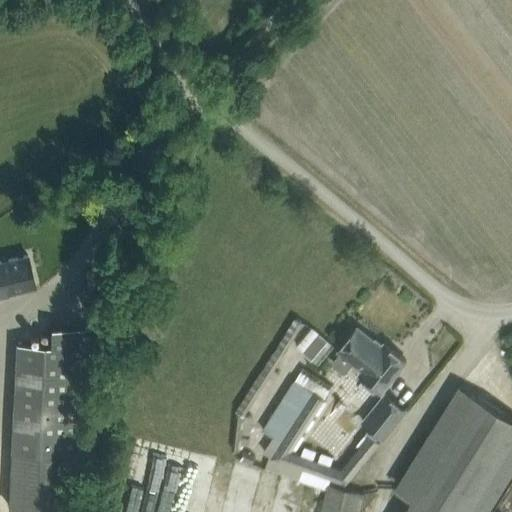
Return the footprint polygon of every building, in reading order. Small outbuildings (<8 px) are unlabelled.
[(120,222),(111,235),(121,242),(130,229),(120,222)] [(0,260),(0,291),(34,284),(28,254),(0,260)] [(294,318),(235,410),(242,414),(302,323),(294,318)] [(89,327),(72,326),(50,325),(50,342),(15,341),(12,448),(19,448),(17,511),(63,511),(66,450),(84,451),(89,327)] [(340,352),(332,361),(333,365),(341,372),(345,372),(351,365),(353,362),(362,369),(360,372),(359,374),(381,392),(393,376),(406,361),(384,343),(381,346),(357,327),(338,350),(340,352)] [(295,380),(262,430),(281,442),(272,457),(345,483),(379,440),(369,432),(355,451),(341,468),(333,466),(291,450),(323,398),(295,380)] [(404,511),(486,511),(511,471),(511,422),(460,386),(396,488),(413,498),(404,511)] [(362,422),(381,438),(404,410),(384,394),(362,422)] [(235,415),(231,450),(240,450),(242,428),(244,416),(242,416),(235,415)] [(243,451),(240,459),(252,463),(255,455),(243,451)] [(328,484),(320,511),(358,511),(363,493),(328,484)]
